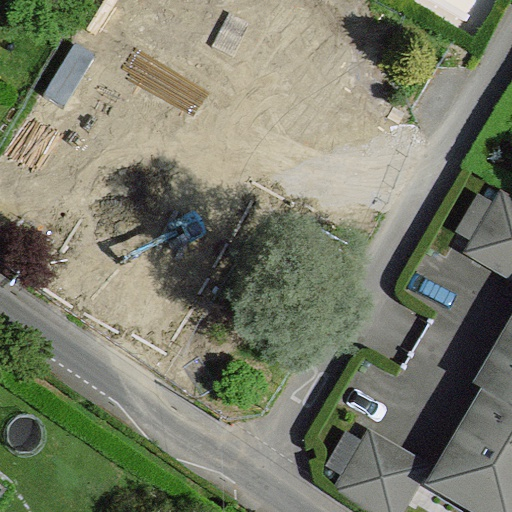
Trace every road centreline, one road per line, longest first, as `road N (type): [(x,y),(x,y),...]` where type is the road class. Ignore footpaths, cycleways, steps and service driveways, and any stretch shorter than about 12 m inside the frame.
road 1 (residential): [(511,39),(255,485)]
road 2 (residential): [(0,306),(255,485)]
